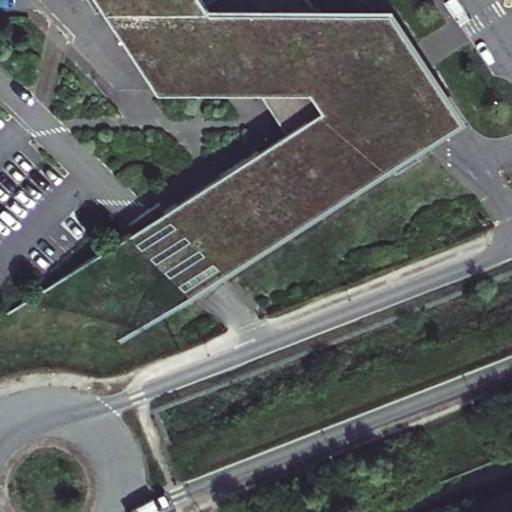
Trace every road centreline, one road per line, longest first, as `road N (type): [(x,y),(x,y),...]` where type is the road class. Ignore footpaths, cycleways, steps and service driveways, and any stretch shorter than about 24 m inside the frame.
road 1 (unclassified): [(511,251),(75,425)]
road 2 (unclassified): [(143,511),(511,372)]
